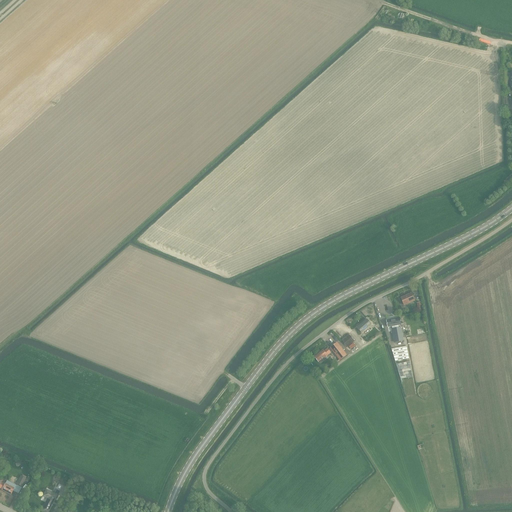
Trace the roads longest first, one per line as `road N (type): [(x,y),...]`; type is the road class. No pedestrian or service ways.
road 1 (secondary): [(167,511),(198,450),(304,320),(511,208)]
road 2 (unclassified): [(230,511),(204,485),(205,468),(265,388),(343,317),(432,269)]
road 3 (unclassified): [(389,5),(511,43)]
